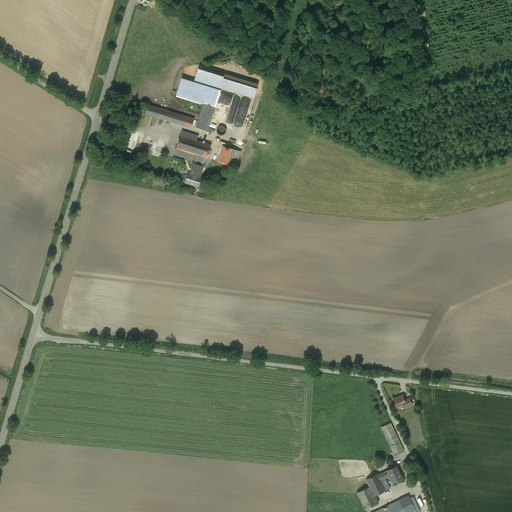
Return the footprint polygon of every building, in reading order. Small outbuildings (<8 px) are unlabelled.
[(223,78),(198,71),(196,78),(221,85),(223,78)] [(256,83),(227,75),(224,86),(252,95),(256,83)] [(221,90),(182,77),(176,96),(202,104),(202,103),(204,103),(215,106),(216,107),(221,90)] [(252,106),(249,105),(250,102),(245,101),(243,111),(251,113),(252,106)] [(198,120),(196,127),(207,130),(215,106),(204,103),(200,115),(198,120)] [(192,118),(149,105),(146,113),(191,127),(194,119),(192,118)] [(221,126),(220,126),(219,126),(218,127),(217,128),(217,129),(217,130),(217,131),(217,132),(218,133),(219,134),(220,135),(221,135),(222,135),(223,134),(224,134),(225,133),(225,132),(226,132),(226,131),(226,130),(226,129),(226,128),(225,128),(225,127),(224,126),(223,126),(222,126),(221,126)] [(211,145),(197,140),(198,136),(182,131),(176,148),(197,155),(207,158),(211,145)] [(233,148),(223,145),(218,161),(228,164),(233,149),(233,148)] [(241,151),(233,149),(228,164),(236,167),(241,151)] [(207,158),(197,155),(194,163),(203,166),(205,157),(207,158)] [(194,163),(193,163),(190,173),(188,173),(185,182),(198,186),(201,176),(200,176),(203,166),(194,163)] [(402,395),(394,399),(397,407),(403,404),(406,403),(404,400),(402,395)] [(409,398),(404,400),(406,403),(403,404),(405,408),(412,405),(409,398)] [(403,450),(390,423),(381,427),(394,455),(403,450)] [(396,466),(387,470),(387,471),(379,475),(381,480),(386,478),(390,476),(393,482),(402,478),(396,466)] [(372,477),(366,479),(370,487),(374,496),(375,495),(390,488),(386,478),(381,480),(379,475),(378,474),(372,477)] [(374,496),(370,487),(357,493),(358,495),(365,509),(379,502),(375,495),(374,496)] [(400,503),(380,511),(410,511),(415,510),(408,496),(399,500),(400,503)]
